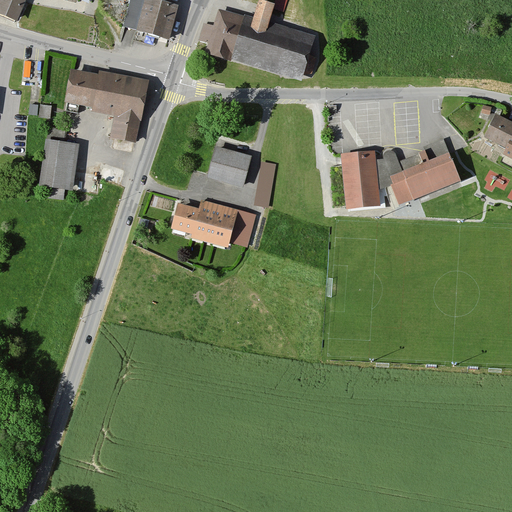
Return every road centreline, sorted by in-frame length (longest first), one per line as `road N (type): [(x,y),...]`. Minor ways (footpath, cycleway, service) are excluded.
road 1 (unclassified): [(27,511),(174,79)]
road 2 (unclassified): [(511,100),(462,91),(219,92),(174,79)]
road 3 (residential): [(174,79),(0,36)]
